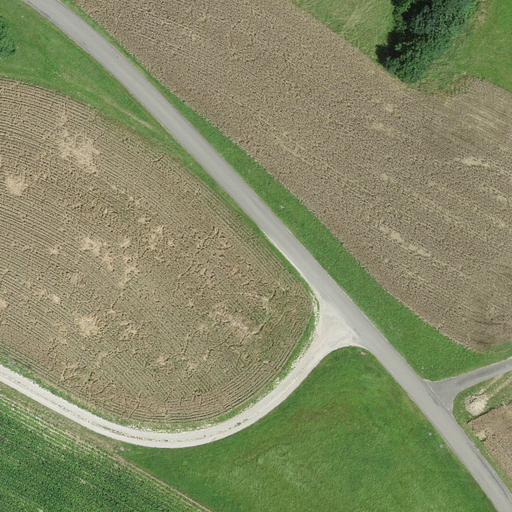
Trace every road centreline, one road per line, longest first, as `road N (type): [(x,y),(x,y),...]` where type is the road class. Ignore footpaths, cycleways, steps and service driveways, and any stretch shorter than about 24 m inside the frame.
road 1 (unclassified): [(36,0),(96,44),(424,397),(506,511)]
road 2 (track): [(0,375),(114,435),(191,440),(269,408),(348,317)]
